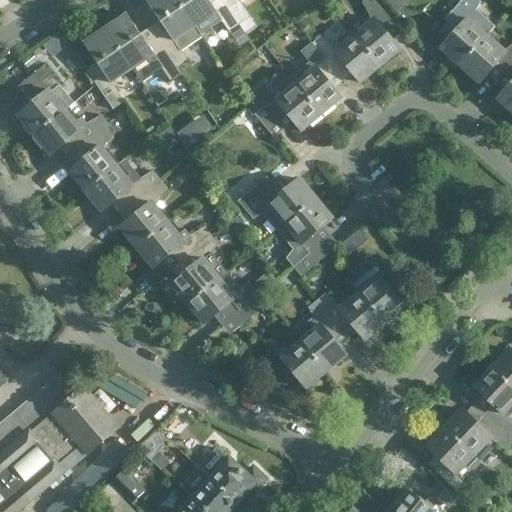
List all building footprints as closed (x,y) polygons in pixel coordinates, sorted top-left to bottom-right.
[(178,0),(149,0),(148,1),(168,30),(157,37),(178,68),(189,61),(183,53),(204,38),(197,27),(178,0)] [(209,0),(178,0),(197,27),(218,13),(231,33),(241,26),(224,0),(212,0),(210,1),(209,0)] [(224,0),(241,26),(247,34),(257,27),(238,0),(224,0)] [(356,34),(382,65),(402,48),(395,39),(403,32),(377,0),(364,0),(363,2),(373,20),(356,34)] [(449,40),(441,49),(460,66),(487,36),(470,21),(481,2),(478,0),(470,0),(441,33),(449,40)] [(127,15),(106,29),(134,70),(154,56),(172,82),(183,75),(178,68),(157,37),(147,44),(127,15)] [(134,70),(106,29),(85,44),(99,64),(88,71),(115,111),(126,103),(113,84),(134,70)] [(350,29),(331,44),(322,35),(314,42),(345,80),(354,72),(362,82),(382,65),(356,34),(355,34),(350,29)] [(497,83),(511,66),(511,45),(504,52),(487,36),(460,66),(480,84),(488,75),(497,83)] [(315,68),(297,82),(323,113),(343,97),(335,88),(345,80),(314,42),(305,50),(315,68)] [(36,137),(67,112),(50,92),(59,85),(44,65),(14,90),(30,109),(20,117),(36,137)] [(511,112),(511,66),(497,83),(506,91),(498,100),(511,112)] [(323,113),(297,82),(278,98),(263,84),(247,97),(278,134),(295,120),(303,130),(323,113)] [(67,112),(36,137),(53,157),(62,150),(69,159),(110,125),(101,115),(86,122),(82,117),(75,122),(67,112)] [(87,193),(118,168),(102,148),(116,132),(110,125),(69,159),(77,168),(71,173),(87,193)] [(118,168),(87,193),(103,213),(113,206),(120,215),(161,181),(153,171),(130,183),(118,168)] [(286,224),(317,198),(300,178),(291,185),(283,176),(246,207),(253,216),(271,207),(286,224)] [(167,188),(161,181),(120,215),(128,224),(122,229),(138,248),(169,223),(153,203),(167,188)] [(294,266),(332,235),(324,225),(333,218),(317,198),(286,224),(278,230),(294,249),(287,258),(294,266)] [(170,269),(212,235),(205,227),(183,239),(169,223),(138,248),(154,268),(163,261),(170,269)] [(212,235),(170,269),(178,278),(172,283),(188,304),(220,278),(205,260),(219,244),(212,235)] [(332,235),(294,266),(302,276),(340,244),(332,235)] [(364,275),(352,284),(385,323),(405,306),(389,287),(392,285),(392,286),(393,285),(380,269),(367,279),(364,275)] [(220,278),(188,304),(204,324),(214,316),(222,325),(260,294),(249,281),(241,287),(228,272),(220,278)] [(385,323),(359,293),(342,308),(325,294),(317,301),(348,338),(357,330),(365,340),(385,323)] [(260,294),(222,325),(230,336),(268,304),(260,294)] [(327,371),(347,354),(339,345),(348,338),(317,301),(309,307),(314,317),(307,323),(309,329),(299,337),(302,340),(327,371)] [(327,371),(302,340),(290,351),(285,344),(276,351),(282,357),(281,358),(307,388),(327,371)] [(511,350),(510,349),(492,368),(511,387),(511,350)] [(511,439),(511,420),(505,412),(511,404),(511,387),(492,368),(474,387),(483,395),(475,404),(489,417),(511,439)] [(50,382),(66,401),(76,393),(59,374),(50,382)] [(58,408),(66,401),(50,382),(41,389),(58,408)] [(0,511),(16,511),(63,473),(62,471),(117,425),(84,386),(76,393),(66,401),(58,408),(48,416),(40,423),(32,431),(23,438),(14,445),(6,453),(0,457),(0,511)] [(48,416),(58,408),(41,389),(32,397),(48,416)] [(40,423),(48,416),(32,397),(24,404),(40,423)] [(32,431),(40,423),(24,404),(15,411),(32,431)] [(463,409),(445,428),(474,455),(481,462),(497,445),(508,451),(511,446),(511,439),(489,417),(481,426),(463,409)] [(23,438),(32,431),(15,411),(6,419),(23,438)] [(0,428),(14,445),(23,438),(6,419),(0,423),(0,428)] [(0,445),(6,453),(14,445),(0,428),(0,445)] [(445,428),(426,448),(435,456),(427,465),(463,499),(471,489),(459,471),(474,455),(445,428)] [(151,459),(163,445),(156,431),(140,449),(151,459)] [(162,469),(169,462),(160,454),(154,462),(162,469)] [(240,503),(241,503),(246,497),(248,498),(265,478),(252,467),(246,473),(228,457),(218,470),(214,466),(207,475),(210,478),(240,503)] [(109,483),(124,499),(137,487),(120,472),(109,483)] [(240,503),(210,478),(201,488),(198,485),(190,494),(193,497),(210,511),(235,511),(242,504),(241,503),(240,503)] [(136,511),(124,499),(109,483),(98,495),(115,511),(136,511)] [(408,490),(391,511),(434,511),(435,511),(423,502),(424,501),(419,497),(418,498),(408,490)] [(180,505),(173,511),(210,511),(193,497),(183,509),(180,505)]
